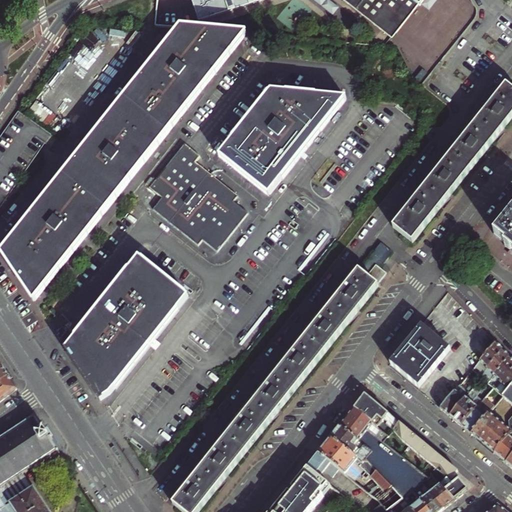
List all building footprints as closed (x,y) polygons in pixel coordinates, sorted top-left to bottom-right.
[(201,0),(208,19),(266,0),(201,0)] [(346,0),(394,38),(422,2),(424,0),(346,0)] [(181,27),(1,254),(29,295),(33,301),(245,34),(181,27)] [(395,226),(414,242),(433,219),(458,186),(485,152),(509,123),(511,118),(511,93),(505,88),(489,109),(462,143),(437,175),(411,207),(395,226)] [(271,93),(220,157),(268,196),(345,100),(271,93)] [(0,138),(0,210),(54,141),(19,112),(0,138)] [(197,159),(183,148),(148,190),(161,201),(152,211),(197,247),(201,242),(216,254),(247,215),(232,204),(235,199),(192,166),(197,159)] [(511,217),(496,237),(511,249),(508,253),(511,256),(511,217)] [(380,244),(367,260),(376,266),(379,269),(392,253),(380,244)] [(139,259),(66,350),(73,359),(100,401),(112,395),(188,298),(139,259)] [(175,503),(186,511),(198,511),(206,504),(235,467),(258,438),(284,406),(311,371),(339,337),(368,300),(378,287),(377,286),(386,275),(379,269),(376,266),(367,278),(359,272),(346,288),(319,322),(292,356),(268,386),(241,420),(216,451),(190,484),(175,503)] [(451,350),(422,327),(406,346),(390,365),(419,388),(451,350)] [(483,375),(503,351),(500,347),(496,344),(475,368),(479,372),(477,375),(480,378),(483,375)] [(491,382),(510,359),(506,355),(503,351),(483,375),(487,379),(484,382),(488,385),(491,382)] [(498,388),(511,371),(511,360),(510,359),(491,382),(494,385),(492,388),(496,391),(498,388)] [(6,373),(2,366),(0,367),(0,383),(9,377),(6,373)] [(503,398),(511,386),(511,371),(498,388),(502,392),(500,395),(503,398)] [(14,385),(9,377),(0,383),(0,403),(17,390),(14,385)] [(466,392),(460,387),(441,410),(446,414),(450,418),(471,393),(474,389),(475,385),(467,386),(468,389),(466,392)] [(511,386),(503,398),(511,405),(511,386)] [(483,403),(471,393),(450,418),(456,422),(462,427),(483,403)] [(365,396),(354,410),(378,429),(384,421),(395,430),(391,435),(449,484),(443,489),(455,502),(466,493),(469,491),(460,480),(456,483),(452,480),(458,473),(365,396)] [(485,400),(483,403),(462,427),(467,432),(472,435),(489,414),(495,408),(485,400)] [(366,461),(402,500),(406,496),(412,492),(422,485),(427,481),(429,479),(384,443),(389,438),(378,429),(354,410),(347,419),(340,427),(372,453),(366,461)] [(508,430),(489,414),(472,435),(481,443),(495,455),(511,434),(511,419),(509,423),(510,428),(508,430)] [(42,426),(41,426),(35,418),(36,416),(34,416),(34,417),(29,420),(28,419),(8,433),(8,434),(1,439),(0,438),(0,511),(36,488),(26,472),(32,469),(32,470),(34,468),(34,467),(40,463),(41,464),(43,462),(43,461),(50,456),(51,457),(53,456),(52,455),(57,452),(59,452),(59,451),(59,449),(57,449),(52,442),(53,441),(52,440),(53,439),(52,437),(51,438),(44,428),(45,427),(44,426),(43,426),(42,426)] [(372,453),(340,427),(335,434),(331,439),(363,464),(366,461),(372,453)] [(511,434),(495,455),(501,460),(506,464),(511,457),(511,434)] [(380,506),(385,511),(388,511),(395,507),(403,501),(402,500),(366,461),(363,464),(331,439),(325,447),(319,455),(338,470),(356,485),(365,473),(367,475),(364,478),(368,481),(371,478),(380,487),(372,497),(378,502),(380,506)] [(332,478),(338,470),(319,455),(315,459),(312,462),(324,472),(332,478)] [(324,472),(312,462),(308,468),(320,478),(324,472)] [(272,511),(309,511),(332,488),(320,478),(308,468),(277,507),(272,511)] [(435,490),(427,481),(422,485),(445,509),(450,506),(455,502),(443,489),(441,486),(435,490)] [(412,492),(421,501),(430,511),(441,511),(445,509),(422,485),(412,492)] [(51,511),(36,488),(0,511),(51,511)] [(414,505),(406,496),(402,500),(403,501),(413,511),(430,511),(421,501),(414,506),(414,505)] [(413,511),(403,501),(395,507),(398,511),(413,511)]
